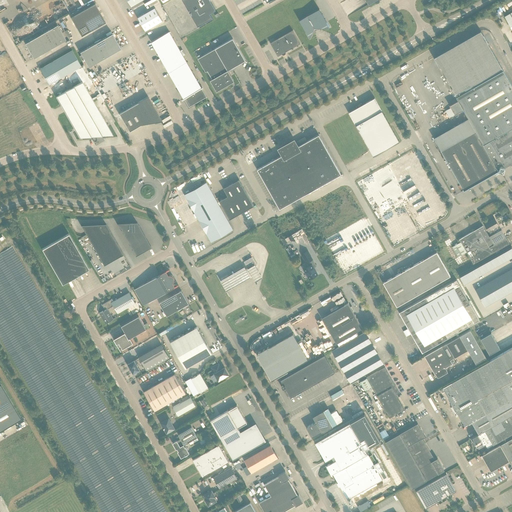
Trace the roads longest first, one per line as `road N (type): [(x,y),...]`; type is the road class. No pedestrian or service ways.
road 1 (unclassified): [(195,511),(76,304),(179,245)]
road 2 (unclassified): [(385,79),(236,157),(270,216),(188,262)]
road 3 (unclassified): [(482,499),(355,276)]
road 4 (unknown): [(347,178),(434,127),(415,74),(432,70),(450,97)]
road 5 (primary): [(158,185),(338,84)]
road 6 (secondary): [(326,506),(234,344)]
road 7 (unclassified): [(511,61),(484,22),(385,79)]
road 8 (unclassified): [(385,79),(458,215)]
road 9 (unclassified): [(183,127),(109,0)]
road 10 (unclassified): [(69,151),(0,29)]
road 11 (unclassified): [(234,344),(355,276)]
road 12 (primary): [(0,210),(28,200),(98,205),(135,196)]
road 13 (unknown): [(136,47),(169,26),(217,108)]
